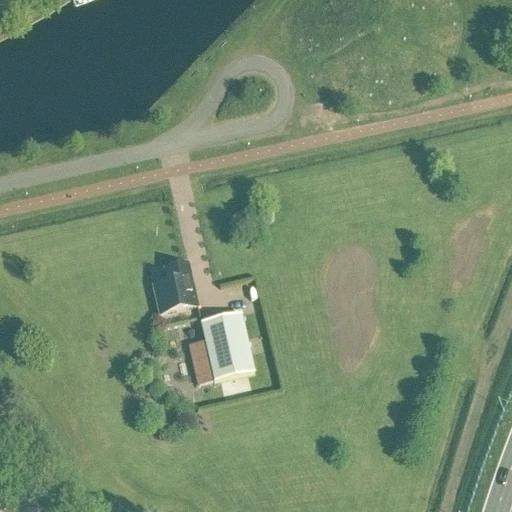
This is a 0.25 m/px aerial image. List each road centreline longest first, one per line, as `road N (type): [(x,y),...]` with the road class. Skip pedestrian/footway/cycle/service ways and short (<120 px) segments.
road 1 (residential): [(178,150),(273,126),(281,117),(283,88),(259,69),(229,75),(215,93)]
road 2 (residential): [(0,189),(178,150)]
